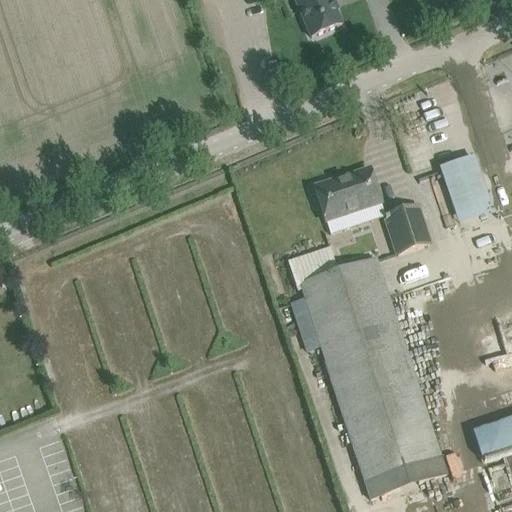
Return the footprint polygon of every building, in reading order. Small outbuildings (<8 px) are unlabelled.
[(294,0),(311,39),(342,26),(330,0),(294,0)] [(471,163),(444,172),(459,217),(487,208),(471,163)] [(326,224),(346,217),(381,206),(369,171),(315,189),(326,224)] [(430,246),(418,208),(385,219),(397,257),(430,246)] [(330,250),(288,263),(298,293),(301,292),(304,301),(290,306),(306,355),(320,350),(371,502),(448,476),(377,262),(338,275),(330,250)] [(511,416),(469,429),(477,458),(511,448),(511,416)]
